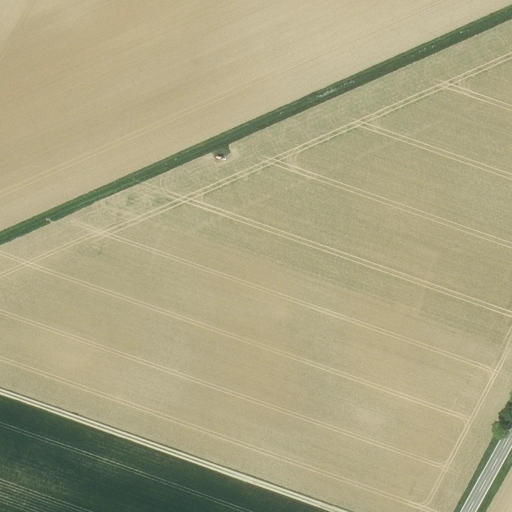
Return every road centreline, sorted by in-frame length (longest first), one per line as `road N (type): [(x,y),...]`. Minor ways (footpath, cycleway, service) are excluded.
road 1 (track): [(0,242),(511,16)]
road 2 (track): [(0,392),(339,511)]
